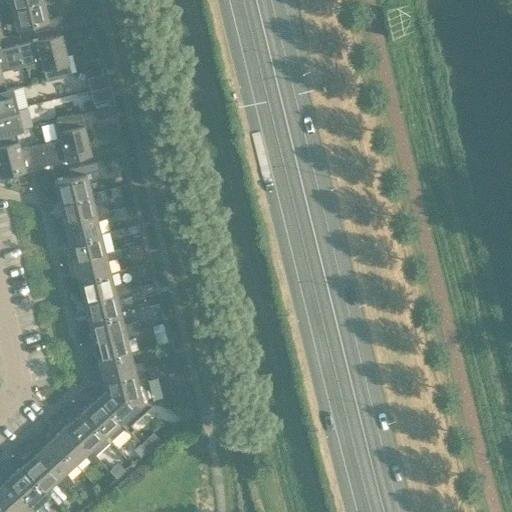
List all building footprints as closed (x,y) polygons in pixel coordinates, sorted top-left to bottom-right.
[(48,19),(43,0),(36,0),(11,6),(16,27),(32,23),(34,31),(64,23),(62,16),(48,19)] [(19,43),(25,65),(41,61),(46,80),(71,74),(61,33),(19,43)] [(0,91),(5,90),(5,89),(1,71),(25,65),(19,43),(0,48),(0,91)] [(85,69),(100,65),(98,57),(83,61),(85,69)] [(100,65),(85,69),(87,77),(102,74),(100,65)] [(0,112),(26,106),(21,85),(5,89),(5,90),(0,91),(0,112)] [(93,102),(95,110),(110,107),(108,98),(93,102)] [(0,132),(15,129),(15,130),(31,126),(26,106),(0,112),(0,132)] [(110,107),(95,110),(97,119),(112,115),(110,107)] [(44,143),(49,164),(91,154),(81,112),(56,119),(60,139),(44,143)] [(49,164),(44,143),(20,148),(15,130),(15,129),(0,132),(0,174),(0,176),(49,164)] [(59,201),(90,193),(86,172),(100,169),(98,161),(68,168),(70,176),(54,180),(59,201)] [(90,193),(59,201),(64,220),(109,209),(108,203),(93,205),(90,193)] [(109,209),(64,220),(68,240),(100,232),(97,220),(111,215),(109,209)] [(100,232),(68,240),(73,260),(114,250),(109,230),(100,232)] [(141,234),(132,237),(134,245),(143,242),(141,234)] [(114,250),(73,260),(78,280),(110,272),(107,260),(121,255),(119,249),(114,250)] [(110,272),(78,280),(83,300),(129,288),(128,282),(113,284),(110,272)] [(129,288),(83,300),(88,319),(120,312),(117,299),(131,295),(129,288)] [(156,293),(145,296),(147,305),(158,302),(156,293)] [(120,312),(88,319),(93,339),(139,328),(137,322),(123,324),(120,312)] [(139,328),(93,339),(98,359),(130,351),(127,339),(141,334),(139,328)] [(130,351),(98,359),(103,379),(149,368),(147,361),(133,364),(130,351)] [(149,368),(103,379),(105,389),(153,404),(146,375),(150,374),(149,368)] [(183,385),(180,375),(169,378),(172,387),(183,385)] [(153,404),(105,389),(97,397),(129,432),(134,427),(131,423),(153,404)] [(129,432),(97,397),(82,411),(109,441),(119,432),(123,437),(129,432)] [(109,441),(82,411),(67,424),(98,459),(103,455),(99,450),(109,441)] [(98,459),(67,424),(52,438),(73,462),(83,454),(93,464),(98,459)] [(153,432),(145,439),(153,448),(161,441),(153,432)] [(73,462),(52,438),(37,452),(68,486),(72,482),(64,471),(73,462)] [(134,449),(140,455),(140,456),(146,451),(147,450),(140,443),(134,449)] [(68,486),(37,452),(22,465),(43,489),(52,481),(63,491),(68,486)] [(122,471),(115,464),(110,470),(116,477),(122,471)] [(43,489),(22,465),(6,479),(35,511),(39,511),(42,509),(39,504),(48,496),(43,489)] [(35,511),(6,479),(0,484),(0,502),(8,511),(17,511),(22,508),(26,511),(35,511)] [(8,511),(0,502),(0,511),(8,511)]
